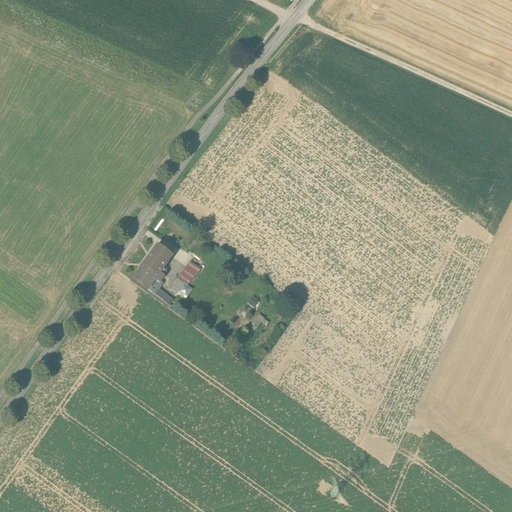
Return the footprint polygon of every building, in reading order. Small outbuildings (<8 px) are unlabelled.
[(156,246),(133,280),(148,291),(156,279),(158,280),(160,277),(158,276),(172,257),(156,246)] [(189,262),(169,290),(175,294),(183,283),(186,286),(194,274),(196,275),(200,270),(189,262)] [(172,302),(157,290),(162,283),(158,280),(156,279),(148,291),(168,307),(172,302)] [(253,307),(258,300),(251,296),(247,303),(253,307)] [(254,331),(262,320),(254,314),(246,326),(254,331)]
